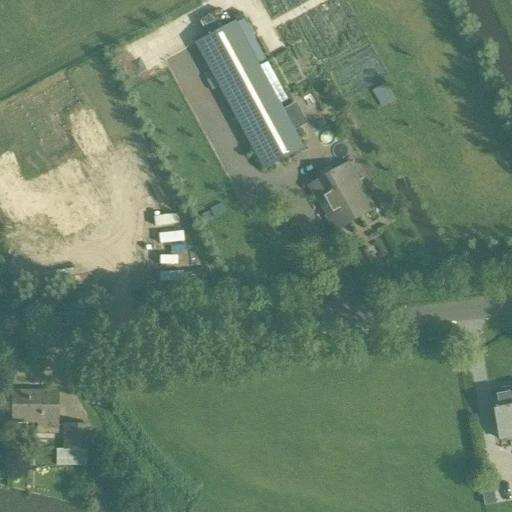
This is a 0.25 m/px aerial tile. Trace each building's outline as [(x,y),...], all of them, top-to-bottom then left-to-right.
[(262,169),(301,148),(234,25),(195,46),(262,169)] [(87,115),(60,131),(78,162),(105,145),(87,115)] [(0,206),(7,218),(15,213),(17,217),(34,207),(30,199),(44,192),(67,232),(101,212),(72,162),(38,182),(39,184),(25,192),(5,157),(0,159),(0,206)] [(322,178),(308,186),(317,202),(324,216),(333,232),(351,221),(374,209),(355,175),(358,174),(351,162),(333,172),(330,167),(319,173),(322,178)] [(511,387),(491,391),(498,425),(511,422),(511,387)] [(57,432),(57,393),(13,393),(12,421),(37,422),(37,432),(57,432)] [(90,450),(90,426),(64,426),(64,450),(90,450)] [(86,451),(56,451),(56,466),(86,466),(86,451)] [(491,482),(479,485),(483,506),(495,504),(491,482)]
